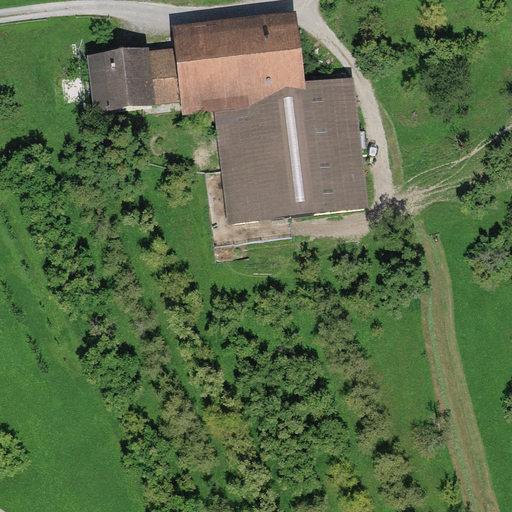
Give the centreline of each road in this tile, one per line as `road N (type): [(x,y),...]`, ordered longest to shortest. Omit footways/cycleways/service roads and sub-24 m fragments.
road 1 (track): [(299,232),(375,231),(391,212),(376,105),(340,43),(298,1)]
road 2 (track): [(0,25),(94,12),(199,15),(300,0)]
